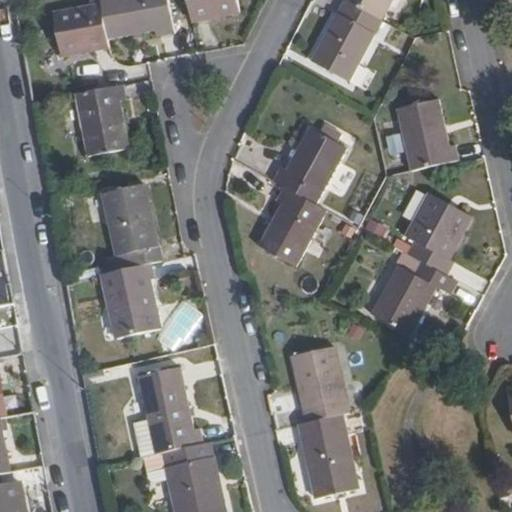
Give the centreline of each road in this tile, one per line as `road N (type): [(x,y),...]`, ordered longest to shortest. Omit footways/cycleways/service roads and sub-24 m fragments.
road 1 (residential): [(272,511),(202,203),(211,156),(291,0)]
road 2 (residential): [(0,98),(84,511)]
road 3 (residential): [(467,0),(511,200)]
